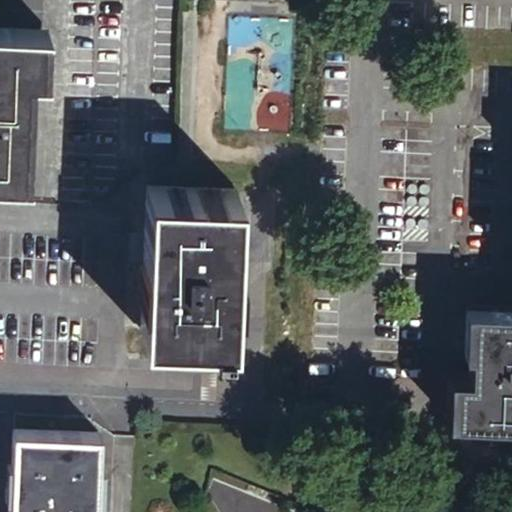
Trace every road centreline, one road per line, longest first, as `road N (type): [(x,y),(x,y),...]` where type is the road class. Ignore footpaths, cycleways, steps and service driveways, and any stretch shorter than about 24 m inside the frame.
road 1 (residential): [(345,394),(364,0)]
road 2 (unclassified): [(0,370),(257,382)]
